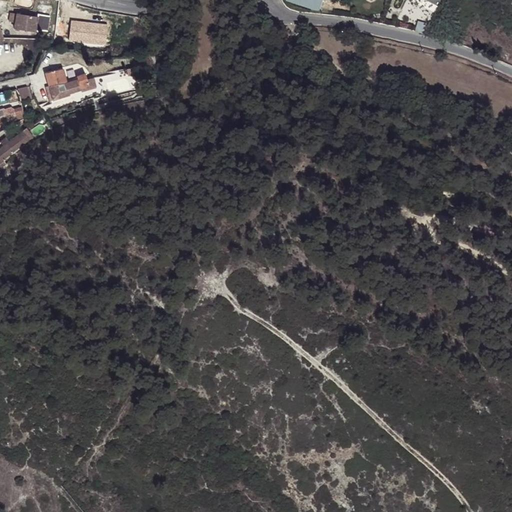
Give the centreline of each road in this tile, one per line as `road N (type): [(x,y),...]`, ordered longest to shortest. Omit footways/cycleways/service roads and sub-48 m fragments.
road 1 (track): [(472,511),(453,484),(315,359),(216,285)]
road 2 (track): [(511,148),(300,69),(291,45),(294,18)]
road 3 (residential): [(511,72),(356,25),(294,18),(266,0)]
road 4 (track): [(511,273),(436,228),(441,220),(511,229)]
road 5 (residential): [(246,0),(155,10),(93,0)]
